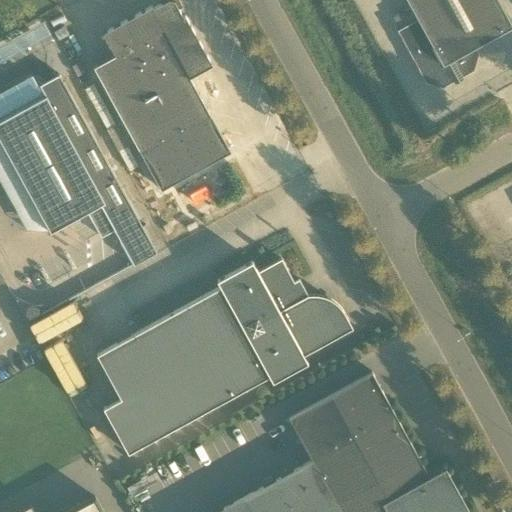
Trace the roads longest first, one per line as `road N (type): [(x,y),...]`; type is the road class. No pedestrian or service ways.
road 1 (unknown): [(0,251),(30,301),(44,303),(128,250),(135,235),(59,89),(0,23)]
road 2 (unknown): [(151,511),(247,458),(280,407),(442,329)]
road 3 (unclassified): [(511,458),(384,221)]
road 4 (unclassified): [(384,221),(259,0)]
road 5 (unclassified): [(384,221),(511,150)]
